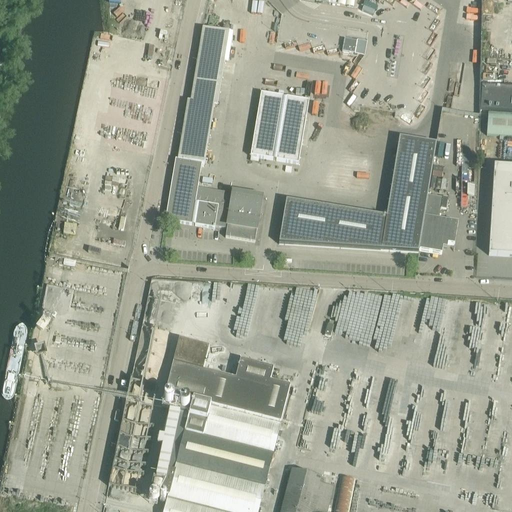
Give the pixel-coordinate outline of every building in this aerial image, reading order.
[(357,42),(351,41),(349,55),(355,56),(357,42)] [(511,110),(511,87),(482,86),(480,108),(511,110)] [(261,94),(250,157),(298,165),(309,102),(261,94)] [(418,254),(436,145),(399,139),(386,218),(286,201),(279,245),(418,254)] [(232,195),(198,189),(202,165),(204,166),(204,165),(203,164),(204,158),(193,156),(192,162),(185,161),(186,155),(179,154),(178,160),(175,160),(165,221),(215,229),(215,227),(227,229),(225,238),(255,243),(258,222),(258,223),(255,222),(256,217),(258,218),(259,218),(262,197),(233,193),(232,195)] [(511,168),(494,167),(488,256),(511,257),(511,168)] [(448,245),(454,246),(458,223),(439,220),(440,210),(442,198),(428,196),(419,251),(441,255),(443,248),(447,249),(448,245)] [(328,325),(325,337),(331,338),(334,327),(328,325)] [(169,497),(204,372),(210,348),(179,341),(162,407),(171,410),(158,474),(155,474),(153,483),(152,493),(169,497)] [(259,510),(289,395),(295,396),(297,389),(291,388),(291,386),(271,381),(274,370),(240,361),(236,380),(204,372),(169,497),(165,511),(260,511),(261,510),(259,510)] [(327,511),(334,487),(320,483),(322,477),(292,470),(281,511),(327,511)]
